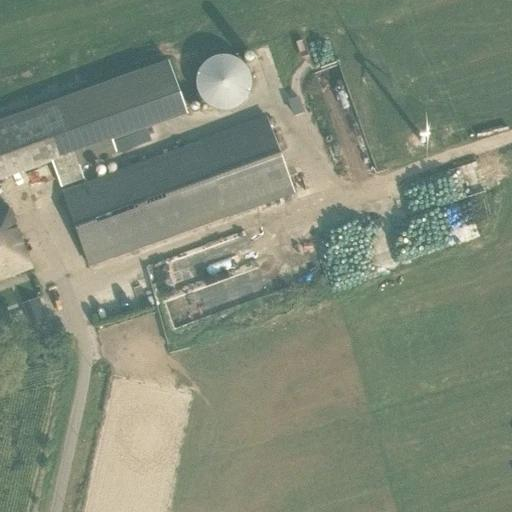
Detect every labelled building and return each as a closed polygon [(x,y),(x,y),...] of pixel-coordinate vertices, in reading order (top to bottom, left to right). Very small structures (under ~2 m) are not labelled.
[(257,85),(233,44),(190,69),(214,110),(257,85)] [(168,62),(0,121),(0,182),(51,164),(59,189),(83,180),(78,167),(117,154),(113,142),(187,115),(168,62)] [(266,119),(198,143),(62,193),(89,268),(293,194),(266,119)] [(407,213),(486,193),(477,159),(391,182),(403,227),(400,228),(406,251),(416,248),(407,213)] [(0,280),(30,270),(24,254),(27,253),(10,205),(0,208),(0,280)] [(392,271),(388,248),(361,252),(365,275),(392,271)] [(95,325),(152,308),(143,279),(86,296),(95,325)] [(167,301),(170,324),(227,317),(225,300),(186,305),(185,298),(167,301)]
